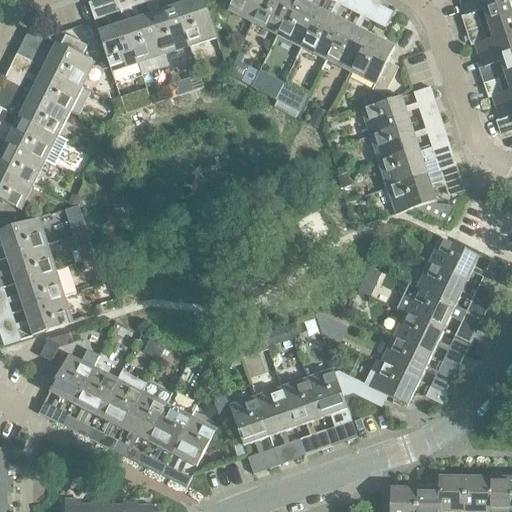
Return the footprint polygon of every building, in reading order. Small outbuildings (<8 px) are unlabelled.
[(116,0),(124,24),(138,65),(164,56),(151,15),(135,20),(128,0),(116,0)] [(197,0),(177,7),(151,15),(164,56),(217,38),(204,0),(197,0)] [(235,0),(229,13),(253,25),(265,0),(235,0)] [(265,0),(253,25),(278,37),(296,0),(265,0)] [(296,0),(278,37),(302,50),(322,11),(307,4),(298,0),(296,0)] [(357,0),(351,13),(362,18),(370,2),(365,0),(357,0)] [(484,11),(489,26),(511,18),(511,0),(479,0),(462,6),(466,17),(484,11)] [(89,4),(94,21),(105,18),(99,1),(89,4)] [(384,9),(376,25),(386,30),(394,14),(384,9)] [(302,50),(327,62),(346,24),(332,17),(322,11),(302,50)] [(475,46),(479,58),(511,46),(511,18),(489,26),(494,40),(475,46)] [(138,65),(124,24),(98,33),(112,73),(138,65)] [(346,24),(327,62),(351,74),(370,36),(356,29),(346,24)] [(370,36),(351,74),(376,86),(373,92),(385,98),(399,70),(388,64),(396,49),(370,36)] [(44,69),(82,88),(94,63),(82,57),(87,47),(66,37),(61,47),(56,44),(44,69)] [(22,46),(17,56),(33,64),(38,54),(22,46)] [(501,63),(506,78),(511,75),(511,46),(479,58),(483,69),(501,63)] [(240,54),(236,62),(240,64),(244,56),(240,54)] [(32,94),(70,113),(82,88),(44,69),(32,94)] [(5,81),(21,89),(26,79),(10,71),(5,81)] [(493,98),(497,110),(511,104),(511,75),(506,78),(511,92),(493,98)] [(285,85),(276,102),(278,103),(275,108),(296,119),(298,114),(299,113),(300,114),(309,97),(285,85)] [(24,109),(19,118),(57,137),(70,113),(32,94),(21,89),(14,103),(24,109)] [(435,100),(431,89),(414,95),(418,106),(435,100)] [(0,109),(8,113),(14,103),(0,96),(0,109)] [(371,139),(412,125),(403,99),(362,112),(371,139)] [(511,104),(497,110),(501,122),(511,117),(511,104)] [(314,115),(312,120),(309,125),(320,130),(323,126),(326,120),(314,115)] [(426,132),(443,126),(440,115),(423,121),(426,132)] [(0,139),(7,143),(45,162),(57,137),(19,118),(12,133),(0,127),(0,139)] [(420,151),(412,125),(371,139),(380,165),(420,151)] [(380,165),(388,191),(429,177),(424,161),(452,152),(448,141),(420,151),(380,165)] [(7,143),(0,157),(0,169),(33,186),(45,162),(7,143)] [(444,184),(461,178),(457,167),(440,173),(444,184)] [(33,186),(0,169),(0,201),(21,211),(33,186)] [(340,178),(338,179),(342,190),(344,189),(350,187),(346,176),(340,178)] [(397,217),(405,214),(415,211),(446,226),(454,209),(453,208),(452,209),(445,207),(437,207),(436,204),(438,204),(429,177),(388,191),(397,217)] [(81,200),(79,199),(73,196),(69,204),(77,208),(80,201),(81,200)] [(0,232),(0,238),(7,260),(48,247),(39,220),(0,232)] [(74,237),(87,233),(84,223),(71,227),(74,237)] [(87,233),(74,237),(77,246),(90,242),(87,233)] [(441,240),(429,266),(468,284),(480,259),(441,240)] [(7,260),(16,286),(56,272),(48,247),(7,260)] [(490,264),(485,274),(502,282),(507,272),(490,264)] [(429,266),(417,290),(456,308),(468,284),(429,266)] [(369,269),(365,279),(366,279),(377,284),(381,275),(370,269),(369,269)] [(16,286),(24,312),(65,298),(56,272),(16,286)] [(93,282),(94,288),(103,285),(100,276),(95,277),(93,282)] [(397,311),(406,315),(444,333),(451,318),(478,332),(483,321),(456,308),(417,290),(409,286),(397,311)] [(479,289),(474,299),(490,307),(495,297),(479,289)] [(65,298),(24,312),(33,338),(74,325),(65,298)] [(97,308),(99,316),(119,309),(116,301),(97,308)] [(0,307),(0,319),(13,316),(9,305),(0,307)] [(334,323),(317,314),(316,317),(322,336),(327,338),(334,323)] [(406,315),(394,340),(432,358),(444,333),(406,315)] [(1,336),(5,347),(22,342),(18,331),(1,336)] [(268,352),(262,333),(234,343),(241,361),(268,352)] [(264,337),(268,349),(276,346),(271,334),(264,337)] [(455,338),(450,348),(466,356),(471,346),(455,338)] [(394,340),(382,364),(420,382),(432,358),(394,340)] [(60,347),(49,341),(40,358),(51,363),(60,347)] [(50,394),(75,407),(94,369),(69,356),(50,394)] [(218,369),(227,365),(223,356),(214,359),(218,369)] [(339,374),(336,375),(344,399),(354,396),(383,409),(388,398),(408,408),(420,382),(382,364),(379,362),(367,387),(339,374)] [(443,363),(438,373),(454,381),(459,371),(443,363)] [(75,407),(99,419),(118,381),(94,369),(75,407)] [(334,371),(308,380),(322,421),(334,416),(337,424),(340,423),(348,443),(358,440),(344,399),(336,375),(334,371)] [(124,432),(143,394),(146,388),(121,375),(118,381),(99,419),(124,432)] [(308,380),(282,389),(296,430),(322,421),(308,380)] [(447,395),(431,388),(426,398),(442,406),(447,395)] [(282,389),(256,399),(270,439),(296,430),(282,389)] [(124,432),(148,444),(167,406),(143,394),(124,432)] [(270,439),(256,399),(230,408),(244,448),(270,439)] [(148,444),(173,456),(192,418),(167,406),(148,444)] [(54,410),(48,420),(65,428),(70,418),(54,410)] [(192,418),(173,456),(198,469),(217,431),(192,418)] [(78,422),(73,433),(89,441),(94,430),(78,422)] [(316,436),(322,453),(332,449),(326,432),(316,436)] [(103,434),(97,445),(114,453),(119,443),(103,434)] [(290,445),(296,462),(307,458),(301,441),(290,445)] [(127,447),(122,457),(138,466),(143,455),(127,447)] [(0,450),(0,479),(8,480),(8,466),(13,466),(13,451),(0,450)] [(264,454),(270,471),(281,467),(275,450),(264,454)] [(152,459),(147,470),(163,478),(168,467),(152,459)] [(176,471),(171,482),(187,490),(192,480),(176,471)] [(489,479),(488,511),(511,511),(511,479),(504,479),(501,475),(492,475),(489,479)] [(440,478),(440,486),(441,486),(440,511),(464,511),(465,478),(440,478)] [(488,511),(489,479),(465,478),(464,511),(488,511)] [(0,479),(0,508),(7,509),(8,495),(12,495),(13,480),(8,480),(0,479)] [(416,490),(415,511),(440,511),(441,486),(440,486),(427,486),(425,490),(416,490)] [(391,511),(415,511),(416,490),(392,489),(391,511)] [(65,511),(95,511),(95,507),(81,507),(81,502),(66,502),(65,511)] [(95,511),(123,511),(124,507),(110,507),(110,502),(95,502),(95,507),(95,511)] [(124,502),(124,507),(123,511),(154,511),(154,508),(138,507),(139,503),(124,502)]
